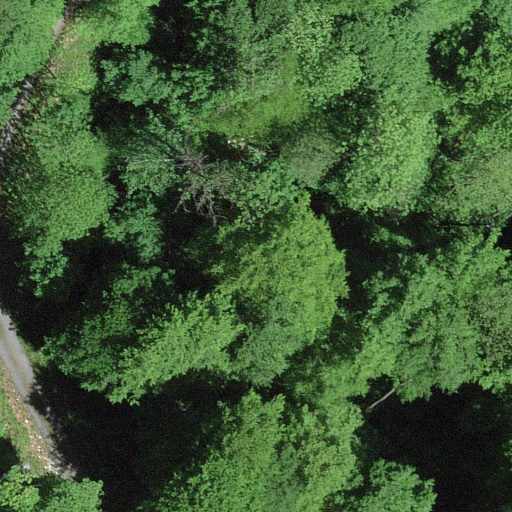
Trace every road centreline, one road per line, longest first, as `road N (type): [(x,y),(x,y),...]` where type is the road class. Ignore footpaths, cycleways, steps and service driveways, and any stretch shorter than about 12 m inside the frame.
road 1 (track): [(83,511),(70,466),(0,324)]
road 2 (track): [(0,137),(69,0)]
